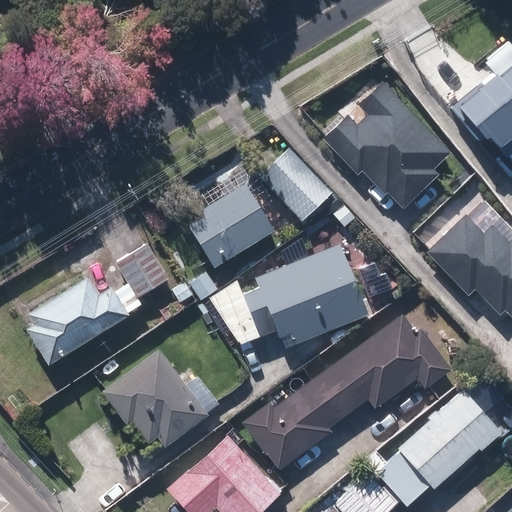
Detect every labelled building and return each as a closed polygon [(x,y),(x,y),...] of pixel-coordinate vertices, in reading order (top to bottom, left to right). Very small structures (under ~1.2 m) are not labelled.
[(504,160),(511,154),(511,63),(484,87),(480,83),(466,94),(457,102),(504,160)] [(320,138),(356,174),(360,169),(401,211),(438,175),(432,169),(451,151),(380,79),(320,138)] [(331,189),(287,144),(256,173),(300,219),(331,189)] [(184,219),(212,264),(273,227),(245,182),(184,219)] [(466,214),(425,250),(467,296),(473,290),(496,316),(503,309),(511,318),(511,238),(509,242),(491,223),(482,231),(466,214)] [(252,275),(256,285),(238,291),(256,336),(273,330),(280,348),(368,314),(339,241),(252,275)] [(147,242),(114,261),(136,298),(169,279),(147,242)] [(202,269),(171,287),(183,308),(214,289),(202,269)] [(86,275),(28,311),(34,321),(23,327),(46,363),(128,311),(110,283),(97,292),(86,275)] [(266,397),(240,418),(281,470),(332,429),(330,426),(365,398),(375,410),(417,377),(426,389),(452,369),(419,327),(414,331),(398,310),(275,407),(266,397)] [(156,434),(164,445),(210,409),(160,344),(101,390),(128,424),(133,420),(148,440),(156,434)] [(501,427),(462,386),(397,447),(430,483),(435,489),(501,427)] [(227,432),(167,488),(189,511),(207,511),(214,506),(219,511),(262,511),(283,493),(227,432)] [(386,511),(396,502),(366,470),(332,502),(341,511),(386,511)]
